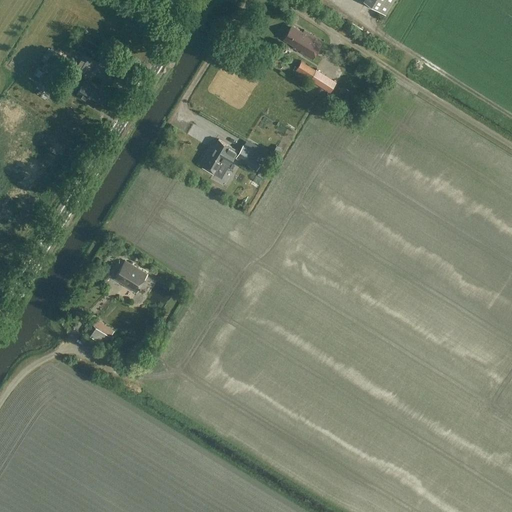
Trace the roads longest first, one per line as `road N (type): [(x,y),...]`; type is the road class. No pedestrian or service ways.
road 1 (tertiary): [(0,318),(197,0)]
road 2 (track): [(511,119),(397,50),(365,15),(337,0)]
